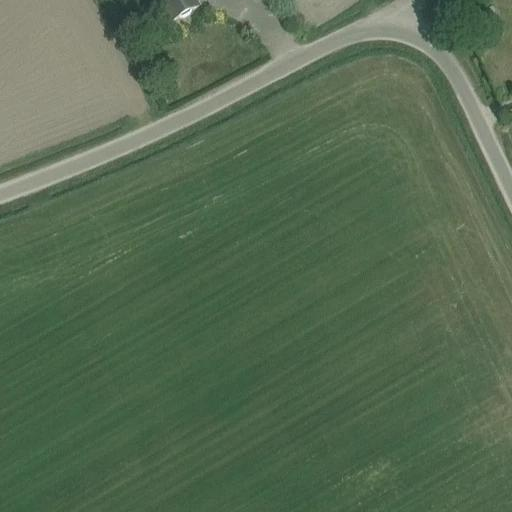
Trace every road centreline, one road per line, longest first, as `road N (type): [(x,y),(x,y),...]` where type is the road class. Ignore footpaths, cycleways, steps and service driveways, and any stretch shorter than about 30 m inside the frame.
road 1 (unclassified): [(0,201),(113,157),(401,0)]
road 2 (unclassified): [(511,224),(401,0)]
